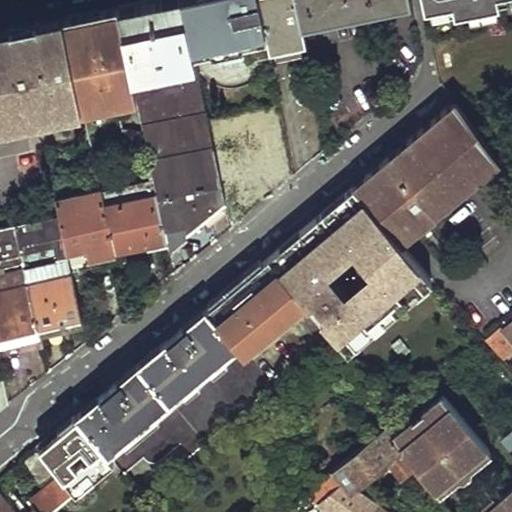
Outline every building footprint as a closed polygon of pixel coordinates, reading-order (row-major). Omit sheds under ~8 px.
[(144,0),(118,6),(136,91),(153,178),(165,231),(182,226),(185,234),(224,203),(213,149),(191,50),(180,0),(144,0)] [(241,39),(246,62),(269,58),(267,46),(257,0),(180,0),(191,50),(241,39)] [(257,0),(267,46),(304,39),(300,21),(296,0),(257,0)] [(296,0),(300,21),(357,10),(356,4),(377,0),(296,0)] [(377,0),(356,4),(357,10),(406,0),(377,0)] [(511,0),(422,0),(423,6),(451,1),(453,10),(498,1),(497,0),(511,0)] [(81,99),(82,102),(136,91),(118,6),(64,17),(81,99)] [(64,17),(0,29),(0,107),(26,102),(28,110),(81,99),(64,17)] [(454,99),(352,184),(401,242),(500,159),(454,99)] [(213,149),(224,203),(262,172),(255,138),(213,149)] [(100,189),(112,251),(167,239),(165,231),(153,178),(100,189)] [(325,325),(353,357),(438,286),(401,242),(352,184),(291,235),(330,282),(306,302),(311,308),(316,303),(331,320),(325,325)] [(57,199),(59,211),(67,253),(86,250),(88,260),(113,255),(112,251),(100,189),(57,199)] [(15,221),(38,329),(40,340),(62,335),(60,324),(80,318),(67,253),(59,211),(15,221)] [(0,348),(20,344),(17,333),(38,329),(15,221),(0,224),(0,348)] [(182,226),(165,231),(167,239),(168,247),(185,234),(182,226)] [(291,235),(266,256),(306,302),(330,282),(291,235)] [(295,290),(266,256),(204,307),(233,341),(295,290)] [(204,307),(139,361),(170,397),(235,343),(233,341),(204,307)] [(511,318),(487,339),(501,355),(511,345),(511,318)] [(38,329),(17,333),(20,344),(40,340),(38,329)] [(106,388),(75,414),(87,427),(106,451),(170,397),(139,361),(106,388)] [(391,435),(434,487),(445,478),(448,481),(457,474),(459,475),(463,476),(469,471),(470,467),(469,465),(478,458),(475,454),(486,444),(444,393),(423,410),(425,413),(416,421),(413,417),(391,435)] [(423,410),(413,417),(416,421),(425,413),(423,410)] [(384,426),(331,469),(342,480),(353,488),(388,458),(404,480),(411,474),(422,488),(418,496),(431,511),(454,511),(447,504),(438,492),(434,487),(391,435),(384,426)] [(87,451),(72,464),(49,436),(37,445),(56,468),(60,474),(74,491),(113,459),(106,451),(87,427),(75,437),(87,451)] [(479,460),(491,450),(486,444),(475,454),(478,458),(479,460)] [(37,445),(21,459),(40,482),(56,468),(37,445)] [(331,469),(308,489),(323,507),(330,511),(373,511),(378,504),(353,488),(342,480),(331,469)] [(16,511),(0,492),(0,511),(48,511),(58,505),(74,491),(60,474),(29,500),(33,507),(27,511),(16,511)] [(438,492),(449,483),(448,481),(445,478),(434,487),(438,492)] [(482,511),(511,511),(511,487),(498,499),(486,509),(482,511)] [(493,494),(482,503),(486,509),(498,499),(493,494)]
